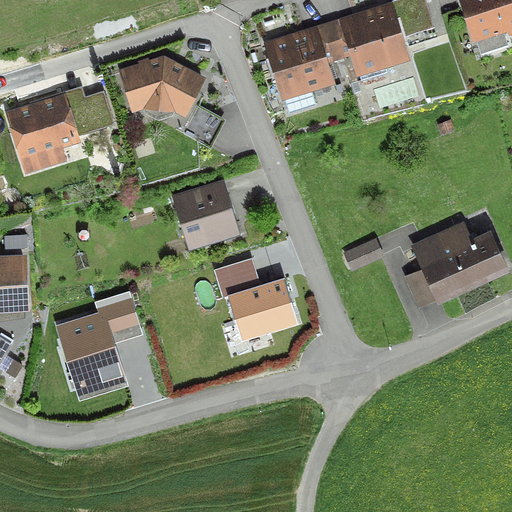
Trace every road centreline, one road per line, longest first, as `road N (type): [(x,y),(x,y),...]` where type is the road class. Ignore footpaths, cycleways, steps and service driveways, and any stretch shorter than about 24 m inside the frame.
road 1 (residential): [(351,375),(217,23)]
road 2 (residential): [(351,375),(98,438),(39,436),(0,419)]
road 3 (residential): [(217,23),(42,73)]
road 4 (residential): [(511,305),(351,375)]
road 5 (residential): [(304,511),(351,375)]
